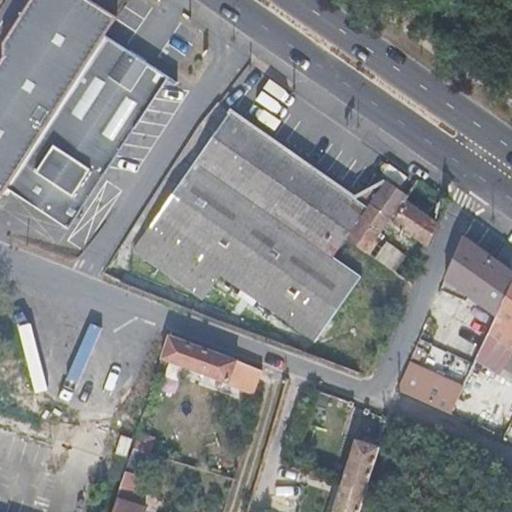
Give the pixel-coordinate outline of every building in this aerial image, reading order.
[(105,38),(118,18),(90,0),(32,0),(4,44),(4,58),(0,63),(0,193),(4,196),(6,192),(105,38)] [(169,77),(105,38),(6,192),(68,231),(169,77)] [(368,208),(231,110),(132,252),(202,301),(220,275),(314,343),(360,277),(333,256),(346,239),(368,208)] [(388,219),(395,224),(406,201),(407,199),(384,184),(369,206),(388,219)] [(395,224),(428,247),(439,223),(406,201),(395,224)] [(365,252),(388,219),(369,206),(368,208),(346,239),(365,252)] [(446,279),(499,316),(511,286),(511,272),(463,237),(446,279)] [(511,286),(499,316),(489,334),(511,350),(511,286)] [(511,357),(511,350),(489,334),(478,357),(501,373),(511,357)] [(222,385),(230,359),(171,337),(163,365),(222,385)] [(398,391),(451,415),(463,389),(410,363),(398,391)] [(121,434),(132,437),(136,422),(126,419),(121,434)] [(363,492),(376,450),(352,442),(338,483),(363,492)] [(139,511),(140,510),(123,504),(126,494),(135,496),(140,480),(126,474),(116,501),(113,511),(139,511)] [(356,511),(363,492),(338,483),(329,511),(356,511)]
